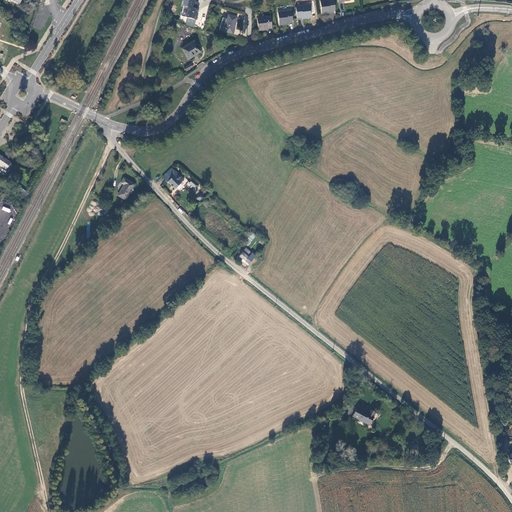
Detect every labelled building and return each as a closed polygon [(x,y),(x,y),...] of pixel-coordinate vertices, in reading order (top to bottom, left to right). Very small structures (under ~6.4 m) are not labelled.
[(198,2),(189,0),(188,0),(187,7),(189,8),(186,18),(196,21),(197,16),(196,16),(197,9),(196,9),(198,2)] [(330,12),(336,12),(334,0),(333,0),(321,2),(322,14),(330,13),(330,12)] [(310,5),(296,7),(297,19),(303,18),(303,19),(312,18),(310,5)] [(291,11),(278,13),(279,26),(288,25),(287,23),(293,23),(291,11)] [(236,19),(228,16),(222,19),(219,30),(232,34),(236,19)] [(270,16),(257,18),(258,30),(266,30),(267,28),(272,28),(270,16)] [(196,54),(197,55),(201,52),(194,41),(182,49),(188,59),(196,54)] [(0,155),(0,165),(6,169),(11,163),(0,155)] [(175,190),(184,180),(174,171),(166,180),(175,190)] [(14,182),(17,177),(11,173),(8,179),(14,182)] [(126,201),(135,184),(124,178),(121,184),(124,186),(118,197),(126,201)] [(128,210),(140,198),(137,195),(126,207),(128,210)] [(248,246),(256,236),(252,233),(245,244),(248,246)] [(240,257),(249,264),(256,256),(246,249),(240,257)] [(368,414),(357,408),(352,417),(370,426),(376,414),(370,410),(368,414)]
